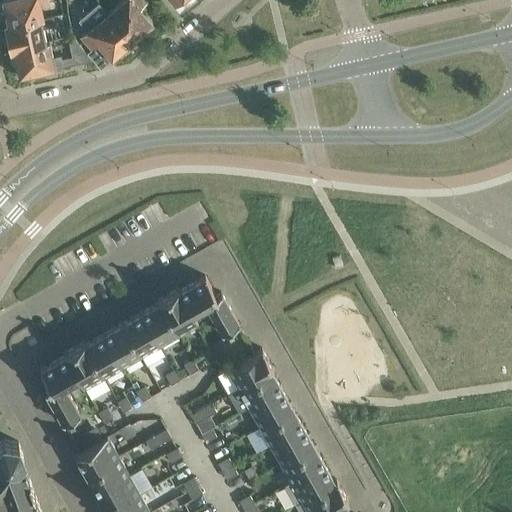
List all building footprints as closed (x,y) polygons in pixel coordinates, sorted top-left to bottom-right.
[(1,11),(5,26),(46,17),(42,1),(45,0),(2,0),(5,11),(1,11)] [(145,0),(122,0),(108,12),(133,40),(154,22),(140,6),(146,1),(145,0)] [(133,40),(108,12),(81,36),(92,48),(98,42),(112,58),(133,40)] [(5,26),(10,50),(47,42),(43,25),(49,25),(55,24),(53,15),(46,17),(5,26)] [(68,35),(74,63),(92,60),(73,34),(68,35)] [(47,42),(10,50),(13,64),(17,63),(19,76),(64,65),(61,55),(54,56),(51,41),(47,42)] [(178,287),(198,322),(199,322),(192,311),(206,303),(223,332),(240,322),(222,291),(217,294),(206,275),(180,289),(179,287),(178,287)] [(178,287),(159,298),(179,333),(198,322),(178,287)] [(160,343),(179,333),(159,298),(158,298),(160,301),(142,311),(160,343)] [(123,322),(141,354),(160,343),(142,311),(123,322)] [(122,365),(141,354),(123,322),(104,332),(122,365)] [(104,375),(122,365),(104,332),(86,342),(85,340),(84,340),(104,375)] [(85,386),(104,375),(84,340),(65,351),(85,386)] [(203,352),(209,362),(218,357),(212,347),(203,352)] [(228,366),(239,387),(274,367),(262,347),(228,366)] [(64,422),(64,421),(80,412),(64,383),(78,375),(84,386),(85,386),(65,351),(64,352),(66,354),(40,368),(51,387),(46,390),(64,422)] [(190,373),(199,368),(193,357),(184,362),(190,373)] [(274,367),(239,387),(249,405),(282,387),(272,369),(274,368),(274,367)] [(171,383),(180,379),(174,368),(165,373),(171,383)] [(142,400),(151,395),(145,384),(136,389),(142,400)] [(249,405),(260,424),(292,406),(282,387),(249,405)] [(124,411),(132,406),(126,395),(118,400),(124,411)] [(202,407),(206,416),(217,410),(212,401),(202,407)] [(105,421),(113,416),(107,406),(99,410),(105,421)] [(292,406),(260,424),(270,443),(303,425),(292,406)] [(206,416),(202,407),(191,413),(196,422),(206,416)] [(303,425),(270,443),(281,462),(313,444),(303,425)] [(212,426),(202,432),(207,441),(217,435),(212,426)] [(156,433),(161,442),(172,436),(167,427),(156,433)] [(161,442),(156,433),(146,439),(151,448),(161,442)] [(83,449),(93,443),(87,434),(77,439),(83,449)] [(75,453),(86,473),(119,455),(107,435),(93,443),(83,449),(75,453)] [(0,505),(4,506),(6,511),(42,511),(28,472),(18,475),(15,466),(24,455),(19,441),(3,438),(0,441),(0,505)] [(325,462),(313,444),(281,462),(291,481),(325,462)] [(172,461),(182,455),(177,446),(167,452),(172,461)] [(119,455),(86,473),(97,491),(94,492),(95,493),(129,473),(119,455)] [(218,461),(223,470),(233,464),(229,456),(218,461)] [(291,481),(285,485),(295,504),(337,480),(325,462),(291,481)] [(238,473),(233,464),(223,470),(228,479),(238,473)] [(251,465),(245,469),(249,476),(255,473),(251,465)] [(129,473),(95,493),(105,511),(140,493),(129,473)] [(188,490),(199,484),(194,475),(183,481),(188,490)] [(295,504),(299,511),(326,511),(348,500),(337,480),(295,504)] [(199,484),(188,490),(193,498),(204,492),(199,484)] [(140,493),(105,511),(106,511),(108,511),(148,511),(151,511),(140,493)] [(240,499),(244,508),(255,502),(250,493),(240,499)] [(256,511),(260,510),(255,502),(244,508),(246,511),(256,511)]
